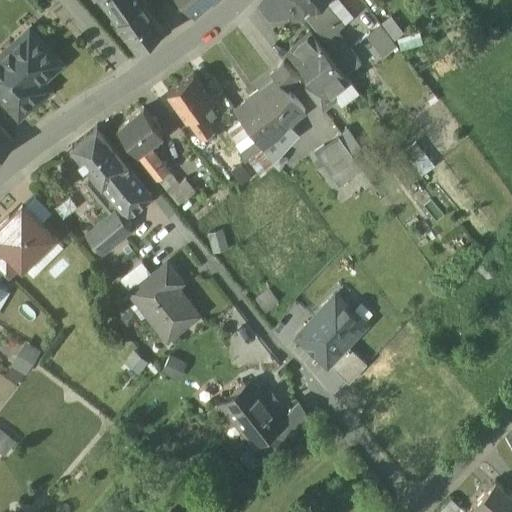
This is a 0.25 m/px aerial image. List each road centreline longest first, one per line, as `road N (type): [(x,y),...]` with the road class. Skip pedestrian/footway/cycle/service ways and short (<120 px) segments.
road 1 (residential): [(0,170),(235,0)]
road 2 (residential): [(418,511),(511,412)]
